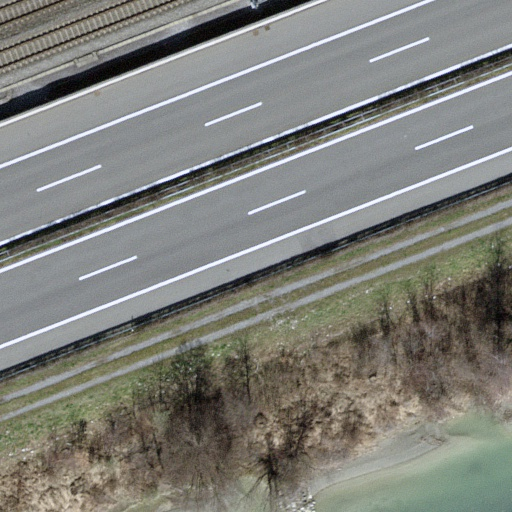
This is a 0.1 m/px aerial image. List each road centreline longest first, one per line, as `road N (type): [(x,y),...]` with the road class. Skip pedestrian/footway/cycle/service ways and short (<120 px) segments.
road 1 (track): [(0,409),(511,210)]
road 2 (motorway): [(0,311),(511,113)]
road 3 (motorway): [(511,3),(0,201)]
